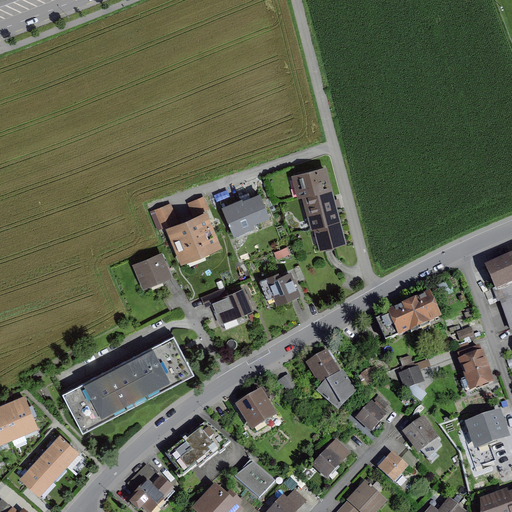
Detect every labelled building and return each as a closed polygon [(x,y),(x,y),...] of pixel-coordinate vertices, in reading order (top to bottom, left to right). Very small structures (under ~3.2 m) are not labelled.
[(325,168),(296,176),(315,252),(344,245),(325,168)] [(259,194),(222,208),(233,236),(253,228),(252,224),(268,218),(259,194)] [(171,203),(154,210),(179,267),(221,249),(204,211),(210,209),(204,196),(187,203),(193,215),(179,221),(171,203)] [(161,253),(132,264),(142,289),(171,278),(161,253)] [(511,256),(487,267),(496,288),(485,293),(491,304),(501,300),(511,330),(511,329),(511,256)] [(299,295),(290,272),(261,283),(267,298),(272,296),(275,304),(299,295)] [(254,309),(244,286),(227,293),(209,300),(211,305),(219,323),(254,309)] [(201,297),(205,307),(211,305),(209,300),(227,293),(224,287),(201,297)] [(418,327),(440,318),(429,294),(407,303),(418,327)] [(396,337),(418,327),(407,303),(386,312),(396,337)] [(471,327),(457,333),(460,341),(474,336),(471,327)] [(173,336),(150,348),(170,387),(194,374),(173,336)] [(148,398),(170,387),(150,348),(128,359),(148,398)] [(326,352),(304,364),(319,386),(314,392),(335,412),(356,395),(344,371),(338,374),(326,352)] [(467,392),(492,384),(482,352),(457,360),(467,392)] [(410,357),(401,360),(403,366),(412,363),(410,357)] [(128,409),(148,398),(128,359),(108,370),(128,409)] [(405,389),(425,383),(420,367),(400,374),(405,389)] [(370,369),(363,374),(368,383),(375,379),(370,369)] [(107,420),(128,409),(108,370),(86,381),(107,420)] [(297,390),(289,376),(275,384),(284,398),(297,390)] [(83,432),(107,420),(86,381),(63,394),(83,432)] [(250,430),(275,416),(260,389),(235,404),(250,430)] [(12,401),(26,435),(38,430),(25,397),(12,401)] [(0,406),(0,414),(11,441),(26,435),(12,401),(0,406)] [(355,419),(370,434),(386,418),(371,403),(355,419)] [(474,450),(509,438),(500,412),(465,423),(474,450)] [(0,445),(11,441),(0,414),(0,445)] [(417,454),(438,440),(422,417),(401,431),(417,454)] [(204,463),(230,443),(206,422),(165,454),(183,476),(202,461),(204,463)] [(44,452),(64,468),(77,453),(58,436),(44,452)] [(325,481),(350,454),(336,440),(310,466),(325,481)] [(32,466),(52,483),(64,468),(44,452),(32,466)] [(393,485),(408,468),(391,454),(377,471),(393,485)] [(260,498),(275,481),(253,463),(235,477),(260,498)] [(39,498),(52,483),(32,466),(19,481),(39,498)] [(145,511),(156,511),(176,492),(148,466),(128,487),(136,496),(127,505),(134,511),(138,511),(142,508),(145,511)] [(361,511),(375,511),(386,502),(365,483),(338,511),(353,511),(357,508),(361,511)] [(240,511),(215,486),(190,510),(192,511),(240,511)] [(511,511),(511,491),(510,492),(508,487),(470,500),(474,511),(511,511)] [(294,511),(296,510),(283,498),(269,511),(294,511)] [(452,511),(458,506),(449,499),(438,511),(430,506),(425,511),(452,511)] [(23,511),(21,510),(19,511),(14,511),(3,502),(0,505),(0,511),(23,511)]
